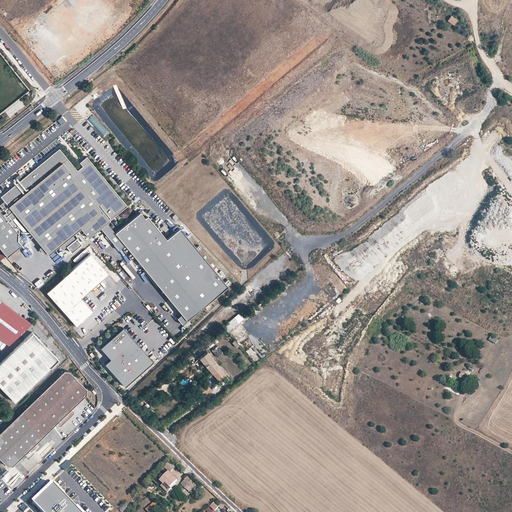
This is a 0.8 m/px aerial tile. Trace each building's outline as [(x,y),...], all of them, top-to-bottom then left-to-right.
[(451,15),(448,20),(454,24),(457,19),(451,15)] [(125,207),(85,157),(79,161),(83,165),(81,167),(75,171),(57,149),(0,195),(0,198),(6,207),(2,210),(4,213),(9,210),(14,217),(46,255),(78,229),(86,238),(99,226),(106,220),(125,207)] [(239,171),(243,177),(249,174),(245,168),(239,171)] [(14,217),(9,210),(4,213),(10,220),(14,217)] [(106,220),(99,226),(119,250),(124,245),(181,313),(176,317),(181,323),(227,285),(179,228),(166,239),(147,216),(145,217),(139,211),(115,231),(106,220)] [(10,220),(4,213),(1,216),(0,214),(0,250),(5,257),(23,242),(7,223),(10,220)] [(90,252),(46,291),(76,325),(92,310),(81,297),(108,273),(90,252)] [(327,259),(332,264),(337,258),(332,253),(327,259)] [(358,272),(365,268),(361,263),(355,267),(358,272)] [(103,290),(97,295),(101,299),(107,295),(103,290)] [(28,326),(0,306),(0,333),(12,342),(28,326)] [(293,310),(298,320),(306,316),(300,306),(293,310)] [(223,325),(228,331),(244,318),(239,312),(223,325)] [(231,332),(238,341),(247,333),(240,324),(231,332)] [(123,327),(100,347),(110,358),(104,363),(124,386),(153,361),(123,327)] [(32,332),(0,362),(0,386),(14,401),(58,360),(32,332)] [(496,343),(498,338),(491,335),(489,340),(496,343)] [(207,343),(210,347),(219,341),(216,337),(207,343)] [(215,356),(223,351),(219,344),(211,348),(215,356)] [(261,356),(254,350),(254,349),(250,345),(245,350),(257,361),(261,356)] [(225,374),(207,351),(199,358),(218,380),(219,382),(227,375),(225,374)] [(63,372),(25,409),(47,432),(55,425),(71,409),(86,396),(86,390),(69,372),(63,372)] [(462,372),(459,377),(466,381),(469,375),(462,372)] [(232,382),(227,375),(219,382),(225,388),(232,382)] [(198,389),(203,395),(211,389),(206,383),(198,389)] [(447,383),(444,388),(460,395),(462,389),(447,383)] [(25,409),(11,422),(33,446),(47,432),(25,409)] [(73,411),(71,409),(55,425),(57,427),(58,427),(59,427),(60,427),(73,415),(74,414),(74,413),(73,412),(73,411)] [(11,466),(33,446),(11,422),(0,432),(0,459),(6,466),(11,466)] [(160,485),(166,491),(171,487),(170,486),(176,479),(168,471),(160,480),(162,483),(160,485)] [(181,483),(190,492),(197,485),(188,476),(181,483)] [(83,511),(56,483),(35,502),(44,511),(83,511)] [(160,511),(162,510),(155,501),(146,509),(148,511),(160,511)] [(209,507),(214,511),(222,503),(220,501),(216,505),(214,502),(209,507)]
